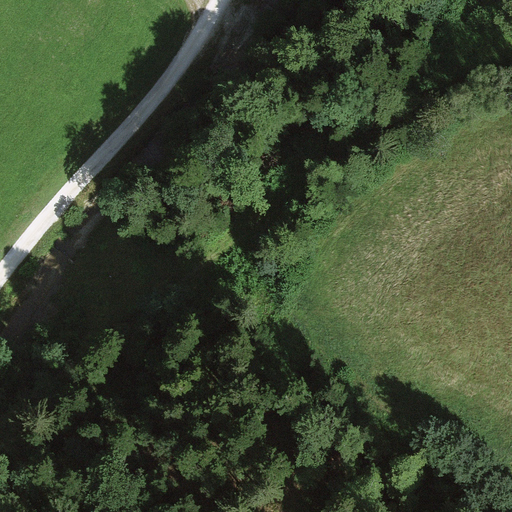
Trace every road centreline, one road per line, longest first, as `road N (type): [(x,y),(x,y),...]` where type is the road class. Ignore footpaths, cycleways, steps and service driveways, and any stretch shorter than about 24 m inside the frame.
road 1 (track): [(511,64),(344,154),(281,199),(0,434)]
road 2 (track): [(0,277),(151,100),(221,0)]
